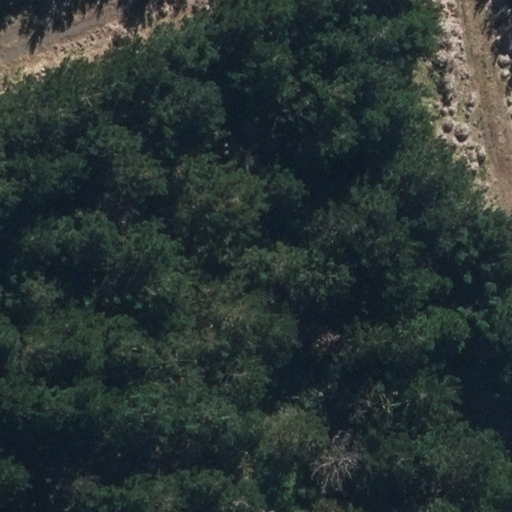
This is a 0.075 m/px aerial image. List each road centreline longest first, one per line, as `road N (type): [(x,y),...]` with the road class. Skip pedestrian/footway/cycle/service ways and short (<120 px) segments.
road 1 (track): [(0,167),(394,0)]
road 2 (track): [(464,0),(511,180)]
